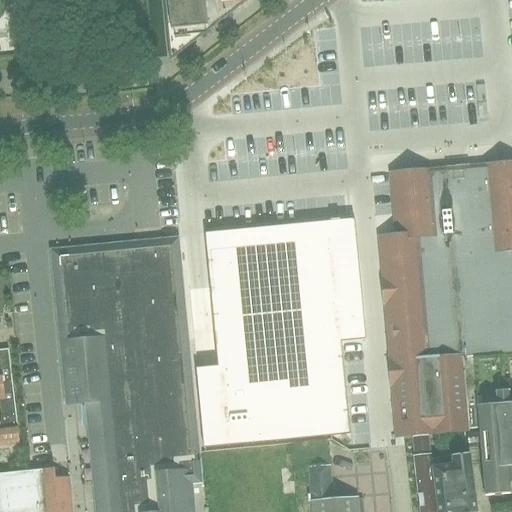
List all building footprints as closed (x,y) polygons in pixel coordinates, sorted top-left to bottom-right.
[(164,0),(171,61),(249,0),(164,0)] [(398,437),(468,432),(469,432),(469,431),(479,430),(485,497),(511,495),(510,485),(511,484),(511,164),(393,174),(398,237),(382,238),(398,437)] [(218,367),(196,369),(203,449),(350,435),(341,342),(366,340),(358,261),(337,264),(333,264),(332,253),(331,237),(232,246),(231,231),(205,234),(218,367)] [(191,511),(189,483),(199,482),(175,241),(55,253),(69,406),(89,404),(91,425),(96,425),(99,460),(95,460),(97,481),(101,481),(104,511),(191,511)] [(0,403),(14,403),(13,383),(0,383),(0,403)] [(0,450),(29,447),(27,431),(0,434),(0,450)] [(437,511),(430,457),(428,436),(412,438),(420,511),(437,511)] [(480,446),(471,447),(473,463),(481,463),(480,446)] [(476,511),(469,456),(432,460),(437,511),(476,511)] [(313,511),(335,511),(335,502),(333,502),(330,469),(329,466),(309,467),(309,469),(313,511)] [(73,511),(70,478),(57,479),(56,478),(55,468),(0,474),(0,511),(73,511)] [(363,511),(363,499),(335,502),(335,511),(363,511)]
